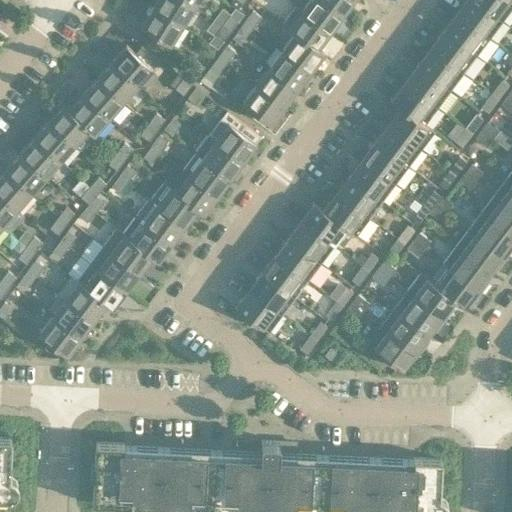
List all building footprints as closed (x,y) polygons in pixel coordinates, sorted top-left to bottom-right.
[(183,0),(155,0),(152,6),(182,24),(193,6),(183,0)] [(230,0),(228,3),(243,13),(242,2),(243,0),(230,0)] [(343,13),(325,0),(308,0),(301,10),(330,30),(343,13)] [(325,0),(343,13),(352,0),(325,0)] [(502,20),(475,0),(464,0),(455,12),(489,37),(502,20)] [(511,6),(511,0),(475,0),(502,20),(511,6)] [(295,5),(282,23),(294,32),(295,32),(316,48),(317,47),(330,30),(301,10),(295,5)] [(170,44),(182,24),(152,6),(140,25),(155,35),(155,36),(164,42),(165,41),(170,44)] [(252,10),(244,20),(252,27),(260,16),(252,10)] [(489,37),(455,12),(442,29),(476,54),(489,37)] [(222,24),(230,30),(238,20),(230,14),(222,24)] [(252,27),(244,20),(236,31),(244,37),(252,27)] [(222,41),(230,30),(222,24),(214,35),(222,41)] [(476,54),(442,29),(429,46),(463,72),(476,54)] [(295,32),(294,32),(282,49),(310,70),(323,52),(317,47),(316,48),(295,32)] [(125,44),(110,61),(137,84),(159,59),(141,45),(135,52),(125,44)] [(218,55),(226,61),(234,51),(226,44),(218,55)] [(463,72),(429,46),(416,64),(450,89),(463,72)] [(310,70),(282,49),(269,66),(297,87),(310,70)] [(210,65),(218,72),(226,61),(218,55),(210,65)] [(195,76),(203,66),(195,60),(187,70),(195,76)] [(110,61),(96,77),(122,100),(137,84),(110,61)] [(450,89),(416,64),(403,81),(437,106),(450,89)] [(218,72),(210,65),(203,74),(212,81),(218,72)] [(297,87),(269,66),(256,83),(284,105),(297,87)] [(108,116),(122,100),(96,77),(82,93),(108,116)] [(190,83),(182,77),(175,87),(183,93),(190,83)] [(488,79),(484,85),(492,91),(496,85),(488,79)] [(492,91),(490,93),(497,98),(508,84),(501,79),(496,85),(492,91)] [(437,106),(403,81),(390,99),(399,106),(400,105),(424,123),(425,123),(437,106)] [(284,105),(256,83),(242,102),(246,105),(245,106),(254,113),(255,112),(270,123),(284,105)] [(195,86),(187,96),(195,103),(203,92),(195,86)] [(93,133),(108,116),(82,93),(68,109),(67,109),(88,127),(87,128),(93,133)] [(487,112),(497,98),(490,93),(480,106),(487,112)] [(511,112),(511,111),(511,98),(507,94),(500,103),(511,112)] [(67,109),(68,109),(62,104),(47,120),(74,143),(87,128),(88,127),(67,109)] [(400,105),(399,106),(387,123),(421,148),(434,130),(425,123),(424,123),(400,105)] [(226,109),(208,134),(242,160),(261,135),(226,109)] [(156,112),(148,123),(156,129),(164,118),(156,112)] [(475,114),(464,127),(471,132),(482,119),(475,114)] [(172,134),(180,123),(171,117),(163,128),(172,134)] [(74,143),(47,120),(33,136),(59,160),(74,143)] [(487,121),(481,129),(492,138),(498,129),(487,121)] [(156,129),(148,123),(140,133),(148,140),(156,129)] [(421,148),(387,123),(374,140),(408,165),(421,148)] [(461,146),(471,132),(464,127),(454,141),(461,146)] [(486,146),(492,138),(481,129),(474,138),(486,146)] [(158,134),(150,145),(159,151),(167,141),(158,134)] [(242,160),(208,134),(195,151),(229,177),(242,160)] [(59,160),(33,136),(18,153),(45,176),(59,160)] [(408,165),(374,140),(361,157),(395,183),(408,165)] [(116,152),(124,158),(132,148),(124,141),(116,152)] [(150,145),(142,155),(151,162),(159,151),(150,145)] [(195,151),(182,168),(216,195),(229,177),(195,151)] [(124,158),(116,152),(108,163),(116,169),(124,158)] [(45,176),(18,153),(4,169),(30,193),(45,176)] [(458,155),(448,169),(455,174),(465,160),(458,155)] [(395,183),(361,157),(348,175),(382,200),(395,183)] [(471,162),(464,171),(476,179),(482,171),(471,162)] [(118,175),(126,181),(134,170),(126,164),(118,175)] [(216,195),(182,168),(169,185),(176,190),(175,191),(197,207),(203,212),(216,195)] [(4,169),(0,173),(0,194),(16,209),(30,193),(4,169)] [(445,188),(455,174),(448,169),(438,182),(445,188)] [(469,188),(476,179),(464,171),(458,179),(469,188)] [(126,181),(118,175),(110,185),(119,191),(126,181)] [(382,200),(348,175),(335,192),(369,217),(382,200)] [(89,186),(97,193),(105,183),(97,176),(89,186)] [(493,193),(511,206),(511,180),(506,176),(493,193)] [(150,198),(184,224),(191,215),(197,220),(203,212),(197,207),(175,191),(176,190),(169,185),(169,186),(162,181),(150,198)] [(97,193),(89,186),(80,196),(88,203),(95,195),(97,193)] [(422,203),(429,209),(434,202),(439,195),(432,190),(422,203)] [(346,227),(346,228),(355,235),(369,217),(335,192),(323,208),(322,209),(346,227)] [(487,215),(511,233),(511,206),(493,193),(480,211),(486,215),(487,215)] [(0,223),(2,225),(16,209),(0,194),(0,223)] [(440,194),(439,195),(434,202),(446,211),(452,202),(440,194)] [(87,205),(94,211),(103,201),(95,195),(88,203),(87,205)] [(148,197),(135,214),(170,242),(184,224),(150,198),(148,197)] [(300,219),(333,244),(346,228),(346,227),(322,209),(323,208),(313,201),(300,219)] [(434,202),(429,209),(428,211),(439,219),(446,211),(434,202)] [(428,211),(429,209),(422,203),(412,217),(419,222),(428,211)] [(94,211),(87,205),(78,215),(86,221),(94,211)] [(57,216),(66,223),(73,212),(65,206),(57,216)] [(511,241),(511,233),(487,215),(486,215),(480,211),(468,227),(474,231),(474,232),(506,256),(511,247),(511,241)] [(135,214),(122,232),(123,233),(130,238),(129,238),(151,254),(151,255),(157,260),(170,242),(135,214)] [(58,233),(66,223),(57,216),(49,227),(58,233)] [(287,236),(320,262),(333,244),(300,219),(287,236)] [(406,224),(396,238),(403,243),(413,230),(406,224)] [(138,272),(151,255),(151,254),(129,238),(130,238),(123,233),(122,232),(115,227),(102,244),(138,272)] [(468,227),(454,245),(490,271),(493,266),(497,268),(506,256),(474,232),(474,231),(468,227)] [(67,229),(59,239),(68,246),(76,235),(67,229)] [(419,231),(412,240),(424,248),(430,240),(419,231)] [(25,246),(34,252),(42,241),(33,235),(25,246)] [(274,254),(307,279),(320,262),(287,236),(274,254)] [(393,257),(403,243),(396,238),(386,251),(393,257)] [(68,246),(59,239),(51,250),(60,256),(68,246)] [(417,257),(424,248),(412,240),(406,248),(417,257)] [(102,244),(89,262),(125,289),(138,272),(102,244)] [(490,271),(454,245),(441,262),(447,267),(448,267),(480,291),(489,278),(486,276),(490,271)] [(26,262),(34,252),(25,246),(17,256),(26,262)] [(371,251),(361,265),(368,270),(378,257),(371,251)] [(261,271),(294,296),(307,279),(274,254),(261,271)] [(35,259),(27,269),(35,275),(43,265),(35,259)] [(383,259),(377,267),(388,276),(395,267),(383,259)] [(112,307),(125,289),(89,262),(76,279),(78,280),(85,284),(84,285),(106,301),(105,302),(112,307)] [(358,284),(368,270),(361,265),(351,279),(358,284)] [(382,284),(388,276),(377,267),(370,276),(382,284)] [(447,267),(435,283),(435,284),(454,298),(454,299),(463,306),(467,300),(471,303),(480,291),(448,267),(447,267)] [(35,275),(27,269),(19,280),(27,286),(35,275)] [(0,279),(0,280),(8,287),(15,276),(7,270),(0,279)] [(248,288),(281,313),(294,296),(261,271),(248,288)] [(406,289),(444,318),(453,306),(450,303),(454,299),(454,298),(435,284),(435,283),(419,271),(406,289)] [(78,280),(65,297),(93,319),(105,302),(106,301),(84,285),(85,284),(78,280)] [(345,286),(335,300),(342,305),(352,291),(345,286)] [(281,313),(248,288),(234,306),(268,331),(281,313)] [(393,306),(428,333),(432,328),(435,330),(444,318),(406,289),(393,306)] [(357,293),(351,302),(362,311),(369,302),(357,293)] [(65,297),(52,315),(80,336),(93,319),(65,297)] [(332,318),(342,305),(335,300),(325,313),(332,318)] [(0,315),(3,318),(11,307),(3,301),(0,305),(0,315)] [(356,319),(362,311),(351,302),(344,310),(356,319)] [(393,306),(380,324),(418,352),(427,340),(424,338),(428,333),(393,306)] [(66,354),(80,336),(52,315),(38,333),(66,354)] [(319,321),(309,334),(316,339),(326,326),(319,321)] [(409,365),(418,352),(380,324),(363,346),(384,361),(387,357),(402,368),(406,362),(409,365)] [(306,353),(316,339),(309,334),(299,348),(306,353)] [(330,345),(324,354),(333,361),(340,352),(331,345),(330,345)] [(0,497),(8,497),(9,497),(11,497),(13,496),(14,495),(15,493),(16,492),(17,490),(17,489),(17,487),(17,485),(17,483),(16,482),(15,480),(14,479),(12,478),(10,477),(9,477),(11,437),(0,436),(0,497)] [(441,499),(439,498),(441,459),(412,457),(412,463),(322,459),(322,453),(295,451),(295,443),(260,441),(260,450),(214,447),(213,453),(123,449),(123,443),(95,442),(93,463),(90,463),(89,476),(93,476),(92,502),(305,511),(446,511),(447,511),(448,510),(448,508),(447,506),(447,504),(446,503),(445,501),(444,500),(442,499),(441,499)]
